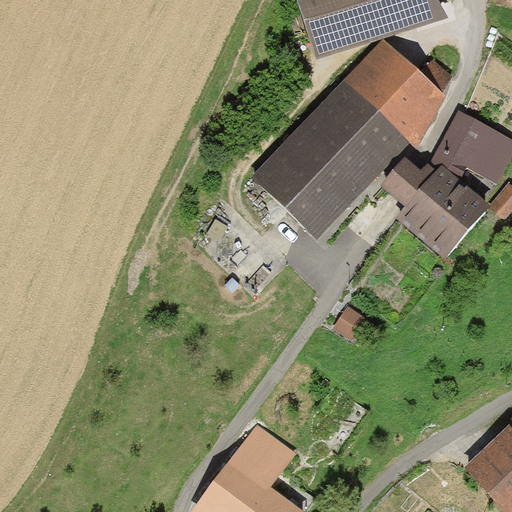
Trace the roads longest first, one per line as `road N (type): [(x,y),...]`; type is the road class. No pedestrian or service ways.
road 1 (track): [(177,511),(417,167),(450,108),(473,35),(470,0)]
road 2 (track): [(356,511),(395,474),(511,407)]
